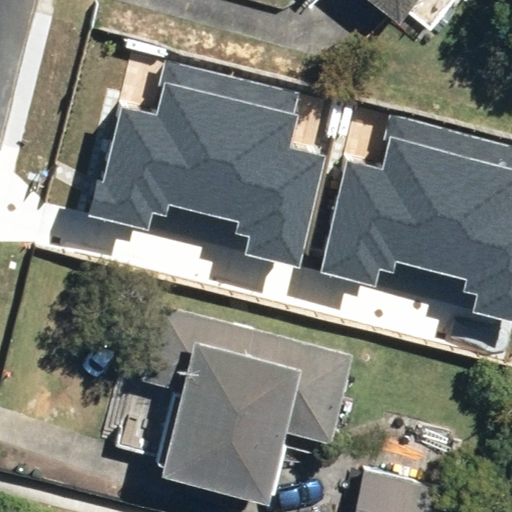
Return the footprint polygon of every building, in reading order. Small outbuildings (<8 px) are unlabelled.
[(365,0),(391,23),(411,0),(365,0)] [(226,85),(181,236),(384,292),(418,169),(323,143),(331,114),(226,85)] [(511,259),(476,250),(455,331),(511,346),(511,259)] [(147,465),(252,492),(255,483),(261,485),(273,438),(268,436),(271,425),(323,438),(347,349),(148,296),(128,373),(164,382),(144,455),(149,456),(147,465)] [(357,464),(344,511),(436,511),(443,485),(357,464)]
